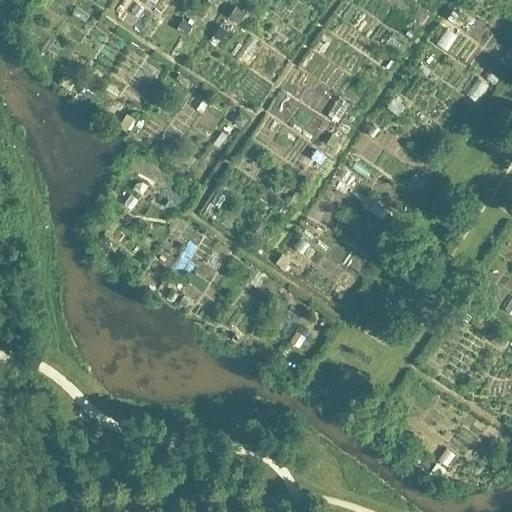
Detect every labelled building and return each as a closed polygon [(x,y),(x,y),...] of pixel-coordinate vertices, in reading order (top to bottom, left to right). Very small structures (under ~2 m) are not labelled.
[(182,18),(178,24),(179,30),(184,34),(191,24),(182,18)] [(219,25),(213,35),(221,40),(227,30),(219,25)] [(430,69),(421,63),(418,68),(427,74),(430,69)] [(418,111),(431,112),(435,85),(413,82),(411,99),(420,100),(418,111)] [(79,98),(89,107),(98,98),(87,88),(79,98)] [(279,97),(265,116),(274,122),(288,103),(279,97)] [(337,106),(327,121),(346,134),(356,118),(337,106)] [(239,112),(235,117),(236,123),(242,127),(248,119),(239,112)] [(315,149),(311,156),(320,162),(324,155),(315,149)] [(430,162),(422,172),(430,178),(437,167),(430,162)] [(256,219),(250,229),(259,234),(265,224),(256,219)] [(278,258),(274,263),(283,269),(290,259),(281,253),(278,258)] [(445,447),(437,459),(447,466),(455,455),(445,447)]
